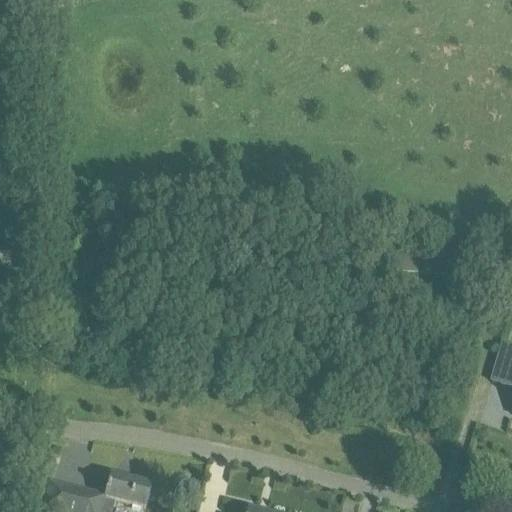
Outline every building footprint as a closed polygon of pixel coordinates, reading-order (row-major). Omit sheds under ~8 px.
[(17,275),(3,275),(3,293),(32,293),(33,228),(3,229),(3,246),(17,246),(17,275)] [(403,275),(405,253),(392,252),(391,274),(403,275)] [(405,253),(403,275),(416,276),(417,254),(405,253)] [(430,254),(417,254),(416,276),(429,276),(430,254)] [(442,255),(430,254),(429,276),(441,277),(442,255)] [(455,256),(442,255),(441,277),(454,278),(455,256)] [(455,256),(454,278),(467,278),(468,256),(455,256)] [(511,348),(503,346),(492,386),(511,391),(511,348)] [(83,496),(79,511),(111,511),(114,505),(142,511),(144,511),(150,490),(110,480),(104,501),(97,499),(83,496)] [(62,511),(68,492),(50,487),(43,511),(62,511)]
